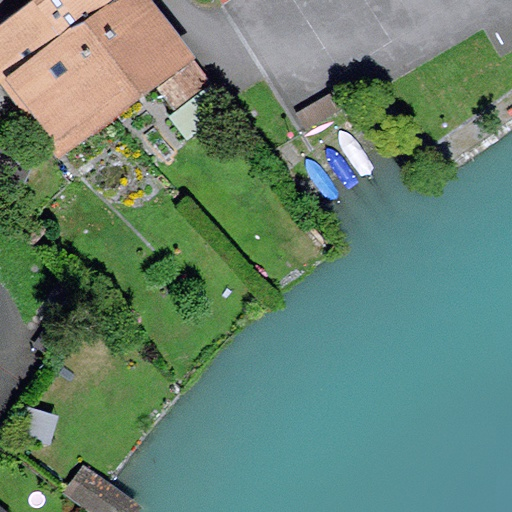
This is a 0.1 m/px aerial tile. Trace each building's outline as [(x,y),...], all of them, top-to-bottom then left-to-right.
[(63,36),(72,29),(112,0),(35,0),(37,2),(39,4),(63,36)] [(112,0),(72,29),(120,94),(122,96),(176,56),(134,0),(112,0)] [(0,71),(55,141),(120,94),(72,29),(63,36),(39,4),(0,33),(0,71)] [(85,472),(69,494),(92,511),(133,511),(136,509),(106,488),(85,472)] [(9,511),(0,503),(0,511),(9,511)]
